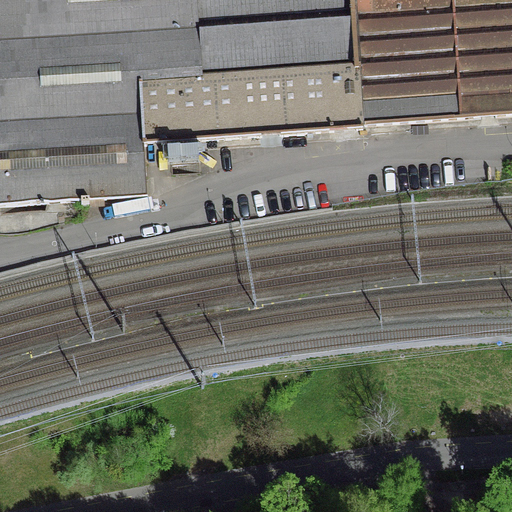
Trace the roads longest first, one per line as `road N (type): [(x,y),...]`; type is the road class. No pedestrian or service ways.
road 1 (unclassified): [(106,511),(511,448)]
road 2 (track): [(333,471),(474,511)]
road 3 (track): [(379,486),(511,487)]
